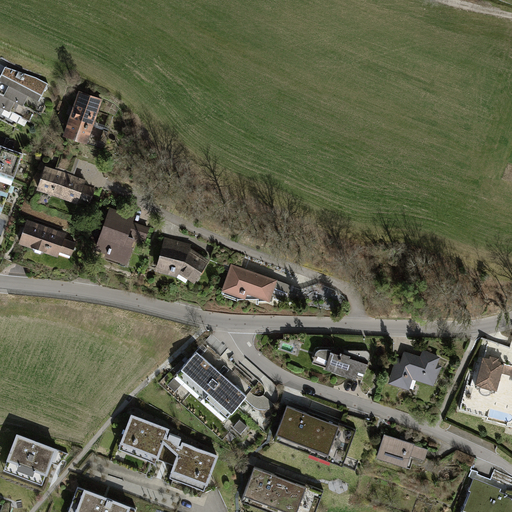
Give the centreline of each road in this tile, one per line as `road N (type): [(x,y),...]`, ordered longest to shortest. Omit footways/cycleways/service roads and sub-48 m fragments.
road 1 (residential): [(511,470),(434,431),(280,377),(244,346),(241,323)]
road 2 (residential): [(106,183),(193,231),(341,285),(357,302),(357,325)]
road 3 (tertiary): [(0,280),(241,323)]
road 4 (tertiary): [(511,320),(479,329),(357,325)]
